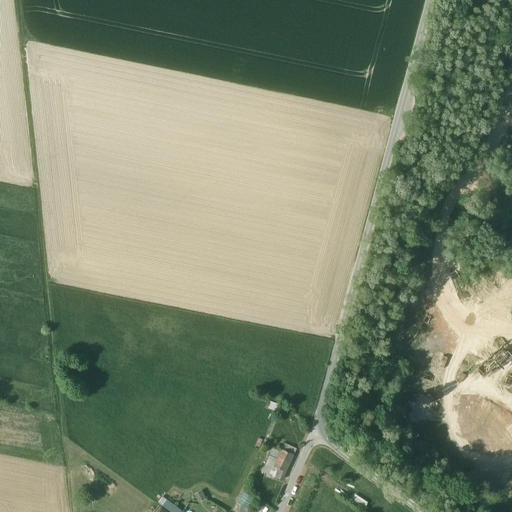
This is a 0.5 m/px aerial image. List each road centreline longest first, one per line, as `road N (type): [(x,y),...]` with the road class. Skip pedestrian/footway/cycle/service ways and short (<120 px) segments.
road 1 (residential): [(279,511),(314,431),(429,0)]
road 2 (track): [(72,511),(13,0)]
